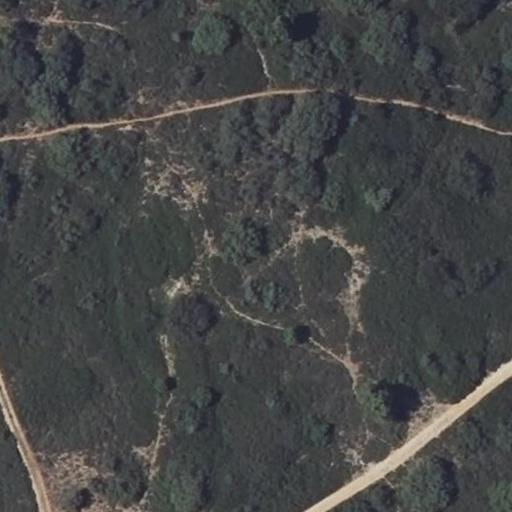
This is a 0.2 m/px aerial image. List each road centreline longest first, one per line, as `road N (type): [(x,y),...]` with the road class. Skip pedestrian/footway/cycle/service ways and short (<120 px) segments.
road 1 (track): [(511,363),(309,511)]
road 2 (track): [(34,511),(0,396)]
